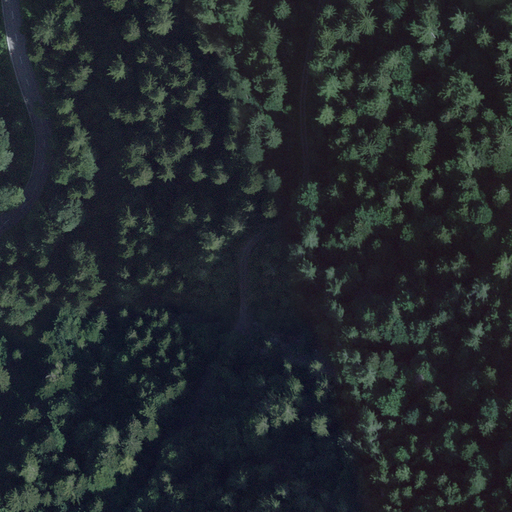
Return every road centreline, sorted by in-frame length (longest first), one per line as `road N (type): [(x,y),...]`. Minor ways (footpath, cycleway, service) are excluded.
road 1 (track): [(124,511),(180,431),(242,314),(242,253),(292,214),(303,183),(307,45),(322,0)]
road 2 (tertiary): [(9,0),(45,142),(29,197),(0,225)]
